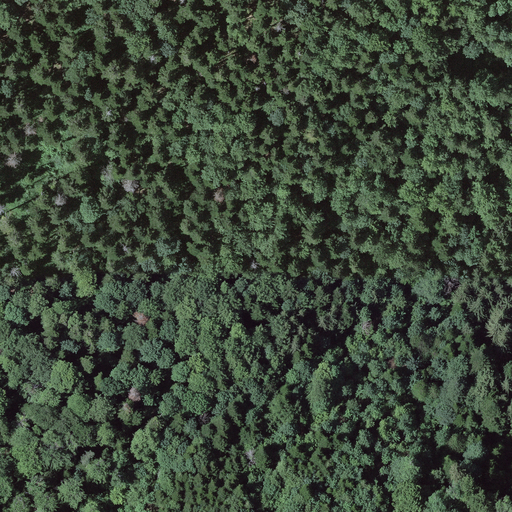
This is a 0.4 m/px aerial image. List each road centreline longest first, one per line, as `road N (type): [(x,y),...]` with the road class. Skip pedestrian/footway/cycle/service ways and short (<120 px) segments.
road 1 (track): [(148,459),(332,347),(434,267),(511,189)]
road 2 (track): [(157,395),(155,356),(183,200),(187,76),(172,39),(139,0)]
road 3 (track): [(0,324),(208,423)]
road 4 (track): [(0,453),(112,449),(148,459)]
road 5 (track): [(276,382),(260,489),(270,511)]
